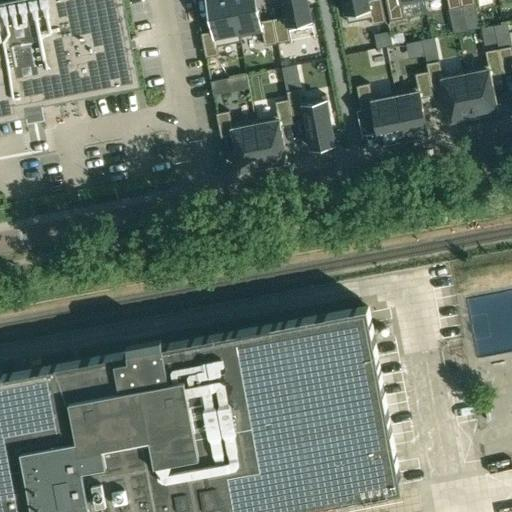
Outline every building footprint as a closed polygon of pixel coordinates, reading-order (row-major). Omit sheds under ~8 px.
[(137,80),(120,0),(0,0),(0,114),(23,110),(24,116),(42,112),(39,99),(137,80)] [(208,0),(214,30),(201,33),(206,57),(219,54),(217,46),(241,41),(241,36),(239,37),(232,0),(208,0)] [(256,0),(232,0),(239,37),(241,36),(263,32),(265,45),(278,43),(273,18),(261,21),(256,0)] [(282,0),(286,16),(273,18),(278,43),(291,40),(289,29),(313,24),(307,0),(282,0)] [(343,0),(348,22),(372,18),(373,24),(386,21),(381,0),(343,0)] [(386,0),(390,20),(405,17),(402,4),(423,0),(386,0)] [(447,0),(449,9),(462,6),(461,0),(447,0)] [(511,48),(511,46),(498,48),(503,72),(511,70),(511,48)] [(488,64),(465,69),(475,115),(498,110),(491,75),(503,72),(498,48),(486,51),(488,64)] [(440,60),(427,63),(428,71),(432,87),(444,84),(451,120),(475,115),(465,69),(442,73),(440,60)] [(297,64),(283,67),(287,91),(300,88),(301,88),(297,64)] [(418,86),(395,91),(405,137),(428,133),(421,97),(433,95),(432,87),(428,71),(416,73),(418,86)] [(370,83),(357,85),(362,109),(374,107),(381,142),(405,137),(395,91),(372,96),(370,83)] [(300,88),(287,91),(289,99),(292,115),(304,113),(311,148),(316,147),(317,150),(331,148),(330,144),(335,143),(326,95),(302,99),(300,88)] [(278,114),(255,119),(264,165),(288,161),(281,126),(293,123),(292,115),(289,99),(276,101),(278,114)] [(230,111),(217,113),(221,137),(234,134),(241,170),(264,165),(255,119),(232,124),(230,111)] [(0,511),(261,511),(274,510),(274,511),(310,511),(309,503),(402,485),(394,440),(379,360),(378,357),(376,346),(378,346),(377,340),(375,329),(374,323),(372,322),(369,306),(167,344),(131,351),(0,375),(0,511)]
